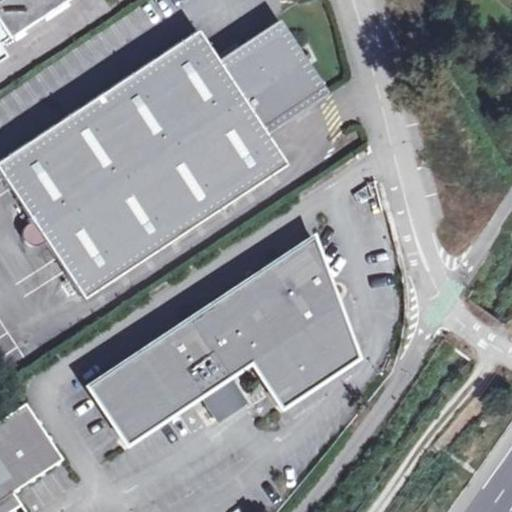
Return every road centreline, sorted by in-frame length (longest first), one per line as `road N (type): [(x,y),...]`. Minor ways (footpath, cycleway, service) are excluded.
road 1 (residential): [(348,0),(391,169),(447,308),(511,359)]
road 2 (track): [(373,511),(511,328)]
